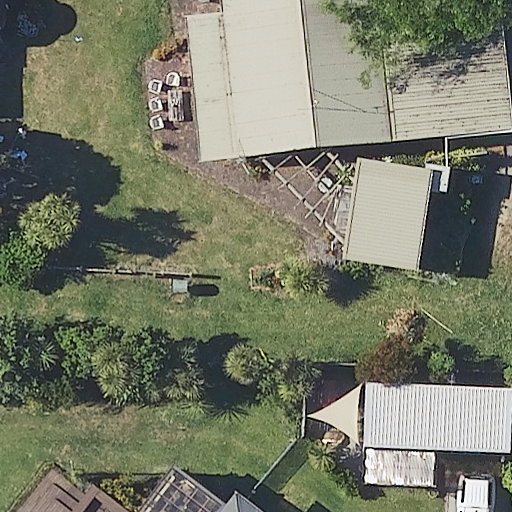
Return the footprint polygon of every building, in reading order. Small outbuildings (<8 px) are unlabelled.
[(227,0),(229,14),(193,17),(206,161),(511,131),(511,109),(502,10),(370,22),(368,0),(227,0)] [(425,275),(431,195),(451,197),(452,169),(433,168),(353,162),(345,270),(425,275)] [(391,290),(295,280),(291,323),(387,333),(391,290)] [(410,374),(411,352),(323,346),(319,412),(443,421),(446,377),(410,374)] [(246,511),(230,500),(220,511),(246,511)]
